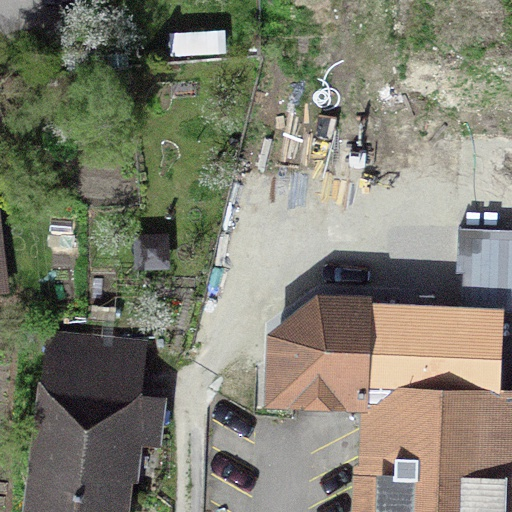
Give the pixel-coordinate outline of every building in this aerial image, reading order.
[(379,182),(331,180),(328,251),(376,253),(379,182)] [(456,306),(511,307),(511,230),(450,229),(448,281),(457,281),(456,306)] [(367,423),(370,304),(315,305),(267,346),(264,420),(359,423),(367,423)] [(367,423),(359,423),(357,476),(352,476),(350,511),(511,511),(511,307),(456,306),(370,304),(367,423)] [(127,511),(147,339),(47,328),(25,511),(127,511)]
